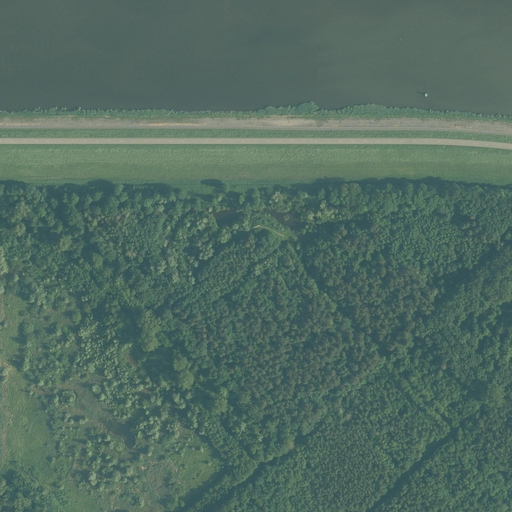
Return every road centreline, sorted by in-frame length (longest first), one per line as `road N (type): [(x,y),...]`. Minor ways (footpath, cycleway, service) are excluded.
road 1 (tertiary): [(0,140),(511,146)]
road 2 (track): [(363,511),(511,378)]
